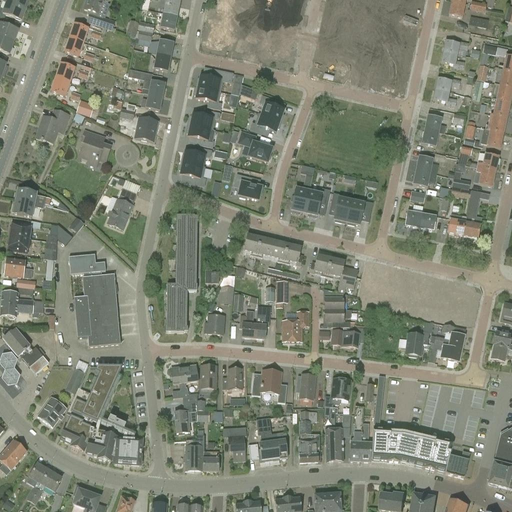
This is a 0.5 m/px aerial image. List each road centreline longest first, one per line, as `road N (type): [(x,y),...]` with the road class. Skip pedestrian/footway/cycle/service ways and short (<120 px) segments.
road 1 (tertiary): [(0,402),(29,436),(72,466),(162,486)]
road 2 (tertiary): [(0,169),(62,0)]
road 3 (residential): [(146,354),(141,285),(160,188)]
road 4 (residential): [(313,363),(193,350),(146,354)]
road 5 (residential): [(472,380),(313,363)]
road 6 (residential): [(377,254),(409,108)]
road 7 (residential): [(271,227),(314,85)]
road 8 (tertiary): [(219,486),(360,475)]
road 9 (residential): [(160,188),(186,55)]
road 10 (residential): [(162,486),(146,354)]
road 11 (residential): [(476,496),(511,378)]
